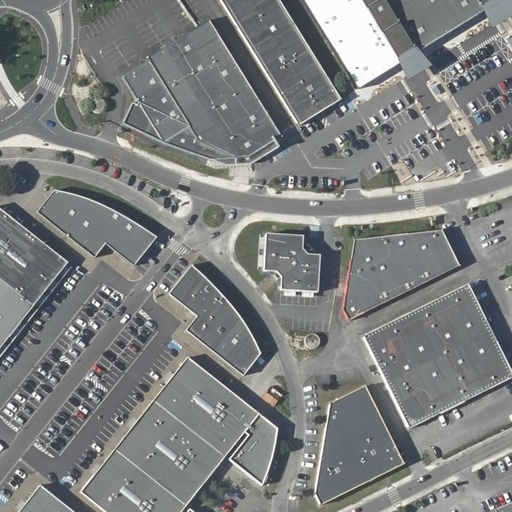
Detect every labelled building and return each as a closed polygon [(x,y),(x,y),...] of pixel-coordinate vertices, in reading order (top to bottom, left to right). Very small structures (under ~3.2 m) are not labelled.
[(222,0),(298,124),(342,98),(280,0),(222,0)] [(383,77),(335,0),(303,0),(360,92),(383,77)] [(362,0),(335,0),(383,77),(402,65),(362,0)] [(487,8),(481,0),(387,0),(419,50),(487,8)] [(150,60),(143,64),(141,68),(139,71),(137,76),(136,79),(135,82),(136,85),(137,89),(139,93),(141,95),(144,97),(146,99),(149,101),(151,104),(154,108),(156,112),(157,115),(159,120),(162,123),(165,125),(168,127),(171,128),(174,129),(177,129),(181,128),(186,125),(190,123),(192,127),(201,142),(238,156),(255,153),(282,136),(210,17),(147,55),(150,60)] [(141,68),(143,64),(125,74),(166,143),(192,127),(190,123),(186,125),(181,128),(177,129),(174,129),(171,128),(168,127),(165,125),(162,123),(159,120),(157,115),(156,112),(154,108),(151,104),(149,101),(146,99),(144,97),(141,95),(139,93),(137,89),(136,85),(135,82),(136,79),(137,76),(139,71),(141,68)] [(397,69),(390,73),(396,82),(403,78),(397,69)] [(37,213),(94,259),(106,244),(131,266),(154,237),(134,222),(117,212),(101,205),(82,197),(76,195),(60,192),(53,191),(37,213)] [(0,210),(0,277),(34,304),(66,263),(0,210)] [(455,258),(444,237),(441,230),(440,229),(353,239),(340,311),(345,320),(458,266),(455,258)] [(265,235),(263,270),(277,273),(282,279),(281,290),(317,293),(318,259),(308,257),(305,253),(302,249),(302,238),(265,235)] [(197,319),(185,335),(243,380),(259,359),(257,354),(243,326),(235,314),(226,302),(217,291),(201,275),(196,271),(191,267),(168,296),(197,319)] [(0,347),(34,304),(0,277),(0,347)] [(362,336),(409,429),(511,378),(511,374),(467,284),(362,336)] [(331,330),(328,344),(334,345),(336,331),(331,330)] [(305,342),(314,350),(322,340),(313,332),(305,342)] [(366,362),(372,375),(378,373),(372,360),(366,362)] [(154,401),(225,459),(257,419),(186,362),(154,401)] [(387,477),(397,448),(366,389),(331,406),(313,500),(325,508),(387,477)] [(117,450),(188,507),(225,459),(154,401),(117,450)] [(406,467),(397,448),(387,477),(406,467)] [(103,511),(183,511),(188,507),(117,450),(82,495),(103,511)] [(73,511),(40,485),(17,511),(73,511)] [(511,511),(511,495),(507,495),(489,502),(493,511),(511,511)]
